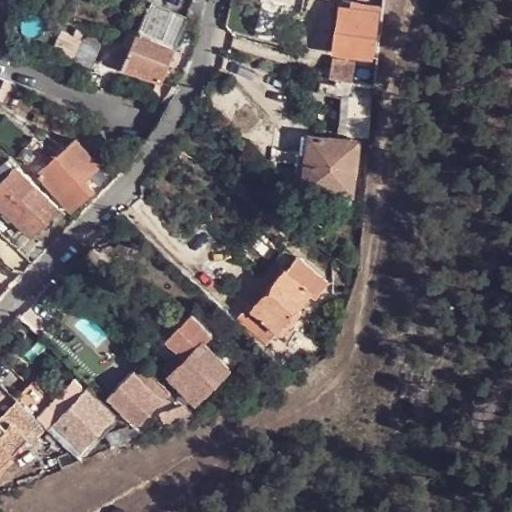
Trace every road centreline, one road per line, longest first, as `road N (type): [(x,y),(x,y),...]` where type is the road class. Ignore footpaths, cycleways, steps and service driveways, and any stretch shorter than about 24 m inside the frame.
road 1 (residential): [(0,312),(152,147),(216,28),(221,0)]
road 2 (residential): [(0,64),(127,118)]
